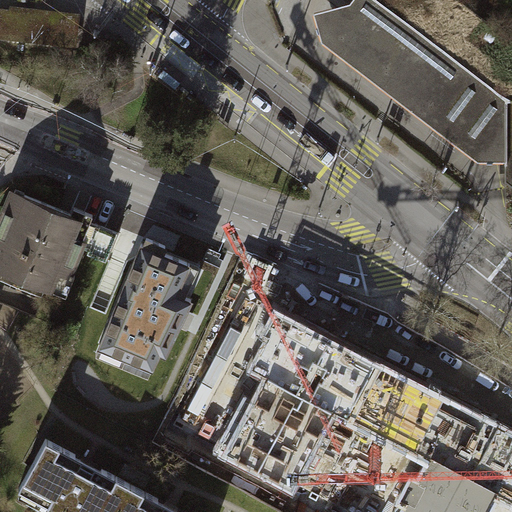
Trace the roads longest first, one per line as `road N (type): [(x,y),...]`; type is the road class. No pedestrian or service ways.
road 1 (tertiary): [(422,216),(371,248),(311,247),(8,125)]
road 2 (primary): [(422,216),(199,39)]
